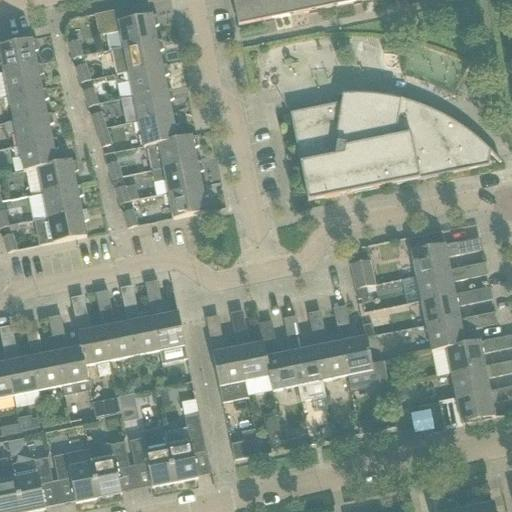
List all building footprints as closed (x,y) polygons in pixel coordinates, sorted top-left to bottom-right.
[(269,22),(264,0),(231,0),(235,18),(236,18),(238,27),(254,24),(255,24),(269,22)] [(286,0),(264,0),(269,22),(290,17),(286,0)] [(309,0),(286,0),(290,17),(312,13),(309,0)] [(332,0),(309,0),(312,13),(334,8),(332,0)] [(355,0),(332,0),(334,8),(356,4),(355,0)] [(112,52),(156,43),(156,42),(153,29),(158,26),(156,17),(151,18),(151,17),(123,23),(120,11),(94,17),(98,38),(105,36),(108,53),(112,52)] [(36,66),(33,53),(38,51),(36,41),(31,42),(31,41),(0,47),(0,60),(3,73),(3,74),(36,67),(36,66)] [(67,45),(72,61),(82,58),(77,42),(67,45)] [(117,77),(123,76),(161,68),(161,67),(158,54),(163,51),(161,42),(156,42),(156,43),(112,52),(117,77)] [(41,91),(38,78),(43,75),(41,66),(36,67),(3,74),(0,74),(0,83),(5,83),(8,98),(8,99),(41,92),(41,91)] [(75,69),(80,85),(90,82),(84,66),(75,69)] [(166,92),(163,78),(168,76),(166,66),(161,67),(161,68),(123,76),(124,84),(129,83),(133,99),(166,92)] [(46,116),(43,102),(48,100),(46,90),(41,91),(41,92),(8,99),(3,100),(4,109),(10,108),(13,123),(46,117),(46,116)] [(83,94),(88,110),(97,106),(92,90),(83,94)] [(171,117),(168,103),(173,101),(171,91),(166,92),(133,99),(127,100),(129,109),(134,108),(138,124),(171,117)] [(337,96),(338,97),(341,97),(340,105),(289,115),(302,180),(303,180),(308,203),(323,200),(323,201),(338,198),(338,197),(346,195),(346,196),(347,196),(488,168),(488,166),(489,155),(499,165),(500,164),(492,155),(483,146),(474,138),(466,132),(453,123),(438,115),(424,109),(407,103),(390,99),(373,96),(355,95),(337,96)] [(51,141),(48,127),(53,125),(51,115),(46,116),(46,117),(13,123),(5,125),(7,135),(15,134),(18,148),(51,141)] [(90,118),(96,134),(105,131),(100,115),(90,118)] [(143,149),(153,147),(158,146),(176,142),(176,141),(173,128),(178,125),(176,116),(171,117),(138,124),(133,125),(134,133),(139,133),(143,149)] [(105,131),(96,134),(101,150),(110,147),(105,131)] [(193,150),(198,148),(196,138),(191,139),(176,141),(176,142),(158,146),(153,147),(154,156),(159,155),(163,171),(196,164),(193,150)] [(56,166),(53,152),(58,149),(56,140),(51,141),(18,148),(13,149),(15,158),(19,157),(23,174),(37,171),(37,170),(56,166)] [(37,170),(37,171),(42,195),(76,188),(73,174),(78,172),(76,162),(71,163),(71,162),(56,166),(37,170)] [(165,182),(168,196),(201,189),(198,175),(203,173),(201,163),(196,164),(163,171),(150,173),(153,185),(165,182)] [(106,167),(112,183),(121,180),(116,164),(106,167)] [(129,202),(140,200),(138,185),(126,187),(129,202)] [(42,195),(47,220),(81,213),(78,199),(83,197),(81,187),(76,188),(42,195)] [(114,191),(119,207),(129,204),(124,188),(114,191)] [(203,200),(208,197),(206,188),(201,189),(168,196),(162,197),(164,206),(169,205),(173,221),(206,215),(203,200)] [(0,213),(0,230),(9,228),(3,212),(0,213)] [(81,213),(47,220),(47,221),(36,223),(41,248),(52,245),(52,246),(86,239),(83,224),(88,221),(86,212),(81,213)] [(122,215),(127,231),(137,228),(132,212),(122,215)] [(2,239),(7,255),(16,252),(11,236),(2,239)] [(410,254),(415,279),(449,272),(447,259),(462,256),(460,244),(444,247),(410,254)] [(356,291),(366,289),(374,288),(368,262),(351,266),(356,291)] [(415,279),(420,304),(454,297),(454,296),(452,284),(467,281),(465,269),(449,272),(415,279)] [(144,285),(152,320),(158,354),(184,349),(178,315),(164,318),(157,283),(144,285)] [(366,289),(356,291),(355,292),(357,302),(368,299),(366,289)] [(420,304),(425,329),(457,323),(459,321),(457,309),(472,306),(470,293),(454,296),(454,297),(420,304)] [(124,309),(127,325),(134,359),(158,354),(152,320),(139,323),(136,307),(124,309)] [(332,311),(339,345),(340,345),(347,378),(350,390),(375,386),(387,383),(383,364),(380,365),(371,367),(366,340),(349,343),(349,339),(351,339),(345,308),(332,311)] [(99,314),(102,330),(109,364),(134,359),(127,325),(114,328),(111,312),(99,314)] [(480,331),(498,326),(496,315),(478,319),(480,331)] [(77,335),(80,350),(85,369),(109,364),(102,330),(90,333),(87,317),(74,320),(77,335)] [(315,350),(300,353),(299,349),(301,348),(295,318),(283,321),(290,355),(297,389),(300,404),(312,402),(309,386),(322,384),(315,350)] [(430,354),(445,352),(445,351),(464,347),(464,346),(461,334),(477,330),(475,318),(459,321),(457,323),(425,329),(430,354)] [(48,322),(55,355),(56,355),(62,389),(61,389),(63,399),(89,393),(86,384),(83,369),(85,369),(80,350),(67,353),(60,319),(48,322)] [(244,384),(269,379),(263,346),(249,348),(246,332),(234,335),(237,351),(244,384)] [(311,334),(315,350),(322,384),(347,378),(340,345),(339,345),(327,347),(324,332),(311,334)] [(244,384),(237,351),(225,353),(221,337),(209,340),(212,356),(218,390),(222,405),(248,400),(244,384)] [(445,352),(450,376),(484,369),(481,356),(497,353),(495,341),(479,344),(479,343),(464,346),(464,347),(445,351),(445,352)] [(30,360),(37,394),(61,389),(62,389),(56,355),(55,355),(43,358),(39,342),(27,344),(30,360)] [(269,379),(272,394),(297,389),(290,355),(278,358),(274,342),(262,344),(263,346),(269,379)] [(6,365),(5,365),(12,399),(37,394),(30,360),(18,363),(15,347),(3,349),(6,365)] [(0,401),(12,399),(5,365),(0,366),(0,401)] [(450,376),(455,400),(489,394),(489,393),(487,381),(502,378),(500,365),(484,369),(450,376)] [(491,406),(511,401),(511,388),(489,393),(489,394),(455,400),(455,401),(440,404),(445,432),(446,433),(463,430),(462,426),(494,419),(491,406)] [(97,418),(138,413),(137,397),(95,401),(97,418)] [(265,417),(267,429),(273,455),(284,453),(282,446),(276,414),(265,417)] [(185,430),(164,434),(175,485),(198,480),(193,456),(205,454),(200,429),(198,417),(183,420),(185,430)] [(27,419),(18,421),(20,433),(39,430),(37,420),(30,422),(27,419)] [(18,425),(0,428),(0,434),(1,439),(20,435),(18,425)] [(175,485),(164,434),(159,435),(158,432),(141,435),(142,441),(129,443),(134,468),(147,465),(152,490),(175,485)] [(231,446),(234,462),(259,457),(256,441),(231,446)] [(129,469),(124,444),(110,447),(94,443),(92,450),(88,451),(87,452),(90,466),(91,466),(98,501),(121,496),(116,472),(129,469)] [(91,466),(90,466),(69,470),(67,456),(52,459),(57,484),(70,481),(75,505),(98,501),(91,466)] [(53,485),(48,460),(33,463),(17,458),(15,466),(11,467),(13,476),(20,511),(41,511),(45,511),(40,487),(53,485)] [(0,511),(20,511),(13,476),(11,467),(7,468),(6,461),(0,462),(0,511)]
